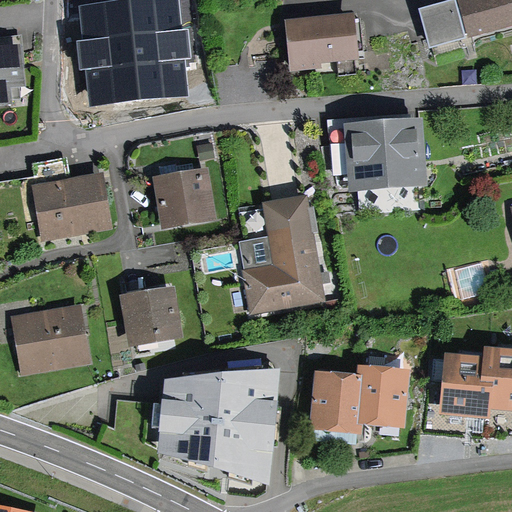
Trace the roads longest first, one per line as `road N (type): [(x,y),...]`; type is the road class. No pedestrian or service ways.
road 1 (residential): [(51,0),(48,106),(59,143),(511,92)]
road 2 (residential): [(276,511),(312,489),(511,461)]
road 3 (tertiary): [(0,434),(185,511)]
